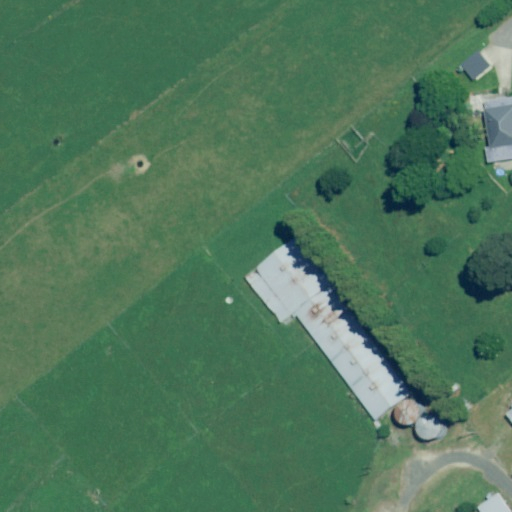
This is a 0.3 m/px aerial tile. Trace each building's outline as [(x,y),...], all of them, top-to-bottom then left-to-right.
[(494,69),(482,54),(465,67),(476,82),(494,69)] [(511,100),(489,104),(496,148),(490,149),(493,164),(511,161),(511,100)] [(260,268),(247,278),(281,324),(295,314),(378,424),(415,396),(335,289),(341,285),(338,281),(304,235),(260,268)] [(405,425),(407,426),(410,428),(412,428),(414,428),(416,428),(418,427),(421,426),(422,425),(424,423),(425,422),(426,419),(427,417),(427,415),(427,413),(426,410),(425,408),(424,406),(422,405),(420,403),(418,402),(416,402),(414,402),(412,402),(409,403),(407,404),(405,405),(404,406),(402,408),(401,410),(401,413),(401,415),(401,417),(401,420),(402,422),(404,424),(405,425)] [(428,439),(430,440),(433,442),(434,442),(437,442),(439,442),(441,441),(443,440),(445,439),(447,437),(448,435),(449,433),(450,431),(450,429),(450,427),(449,424),(448,422),(447,420),(445,419),(443,417),(441,416),(439,416),(437,416),(434,416),(432,416),(430,417),(428,419),(426,420),(425,422),(424,424),(424,427),(423,429),(424,431),(424,433),(425,436),(427,437),(428,439)] [(511,511),(511,510),(502,496),(481,509),(482,511),(511,511)]
